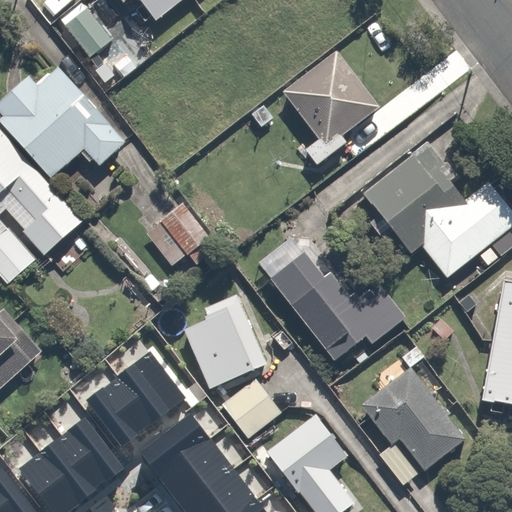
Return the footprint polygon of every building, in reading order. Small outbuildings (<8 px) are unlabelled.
[(177,0),(140,0),(153,18),(177,0)] [(285,44),(255,0),(226,0),(198,19),(237,77),(285,44)] [(111,38),(86,6),(61,26),(87,58),(111,38)] [(277,84),(311,133),(298,142),(312,162),(343,140),(339,135),(378,108),(334,44),(277,84)] [(56,56),(39,69),(32,60),(0,85),(0,113),(50,176),(86,148),(97,163),(124,141),(56,56)] [(0,274),(9,284),(82,217),(0,126),(0,274)] [(358,187),(410,249),(419,242),(446,273),(511,216),(511,208),(480,171),(464,185),(421,134),(358,187)] [(140,237),(168,268),(184,254),(193,264),(221,240),(184,198),(140,237)] [(405,312),(400,305),(333,218),(264,271),(330,359),(361,335),(366,342),(405,312)] [(49,253),(61,271),(81,257),(69,239),(49,253)] [(511,277),(507,276),(484,397),(511,401),(511,277)] [(245,290),(179,314),(204,384),(270,360),(245,290)] [(0,310),(0,386),(38,351),(0,310)] [(149,322),(128,344),(148,365),(170,343),(149,322)] [(409,364),(359,403),(389,442),(374,453),(400,487),(465,437),(409,364)] [(284,411),(260,376),(221,401),(248,435),(284,411)] [(326,461),(343,448),(313,409),(263,447),(313,511),(323,511),(350,491),(326,461)] [(297,511),(279,488),(261,503),(217,448),(190,469),(201,484),(186,496),(183,491),(165,505),(170,511),(297,511)]
